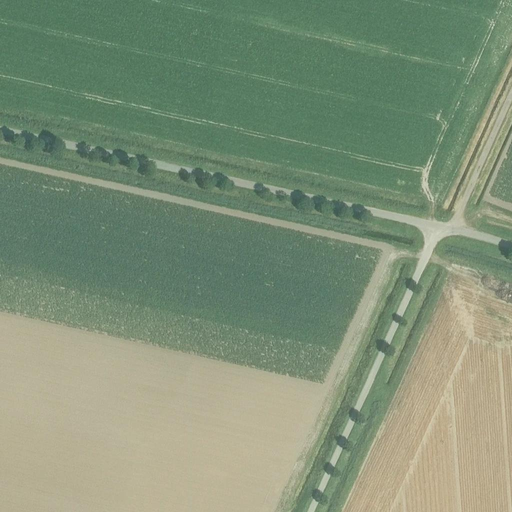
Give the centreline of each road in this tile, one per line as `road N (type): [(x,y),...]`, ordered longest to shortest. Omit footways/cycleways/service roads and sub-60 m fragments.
road 1 (unclassified): [(0,134),(434,224)]
road 2 (unclassified): [(310,511),(434,224)]
road 3 (track): [(454,227),(511,98)]
